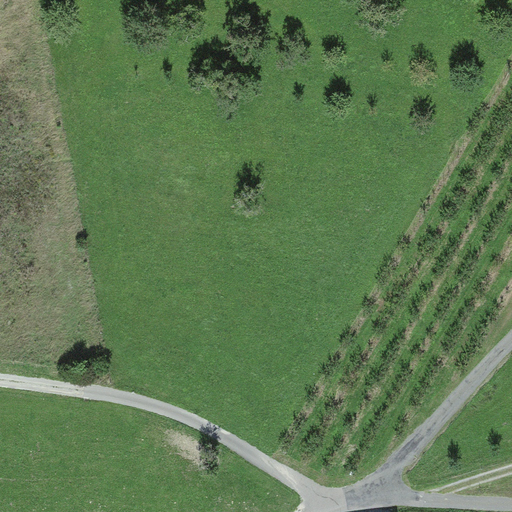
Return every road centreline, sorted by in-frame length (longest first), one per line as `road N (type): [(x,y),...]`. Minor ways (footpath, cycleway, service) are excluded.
road 1 (track): [(363,500),(317,496),(201,426),(149,406),(0,383)]
road 2 (track): [(511,343),(363,500)]
road 3 (track): [(363,500),(511,505)]
